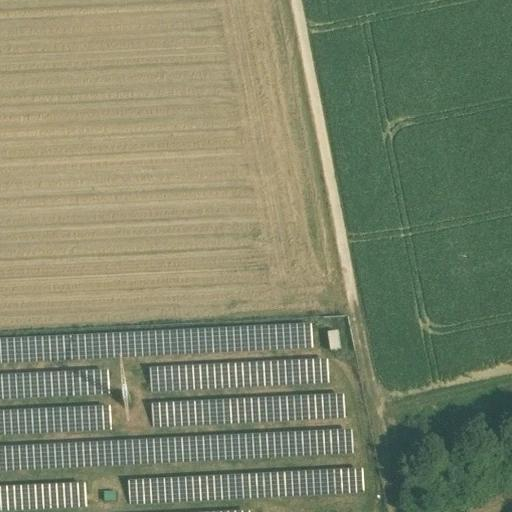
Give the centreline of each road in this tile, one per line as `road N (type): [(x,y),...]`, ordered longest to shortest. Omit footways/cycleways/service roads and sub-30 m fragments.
road 1 (track): [(309,0),(362,283)]
road 2 (track): [(406,511),(362,283)]
road 3 (track): [(511,398),(389,412)]
